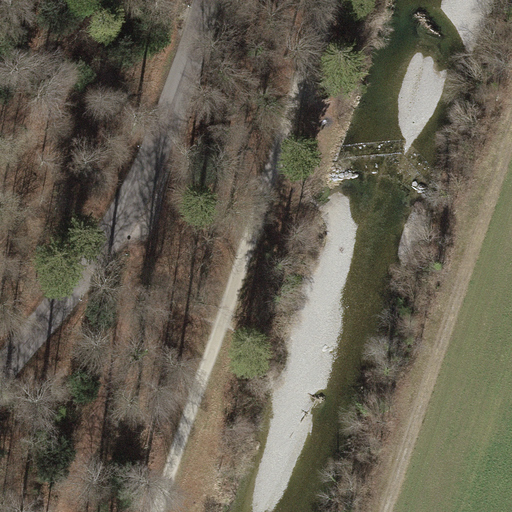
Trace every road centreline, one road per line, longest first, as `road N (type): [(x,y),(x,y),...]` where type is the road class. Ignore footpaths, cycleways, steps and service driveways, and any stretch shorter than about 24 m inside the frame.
road 1 (track): [(331,0),(158,511)]
road 2 (tertiary): [(0,373),(82,277),(134,199),(208,0)]
road 3 (track): [(385,511),(511,134)]
road 4 (track): [(70,511),(132,296),(141,241),(134,199)]
